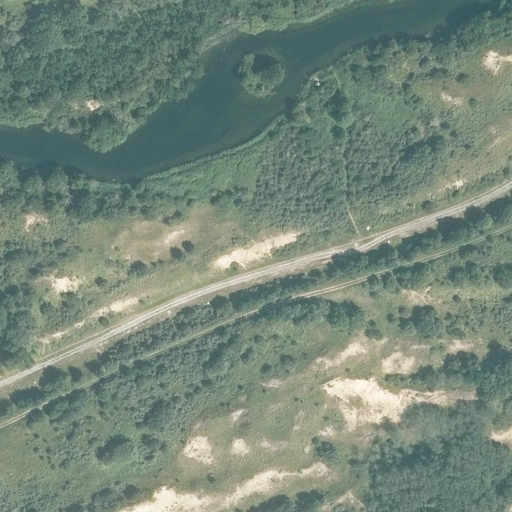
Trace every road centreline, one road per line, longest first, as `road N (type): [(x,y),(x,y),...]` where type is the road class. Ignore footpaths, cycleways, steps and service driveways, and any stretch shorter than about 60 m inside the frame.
road 1 (track): [(0,382),(160,307),(423,224),(511,183)]
road 2 (track): [(0,425),(263,311),(511,229)]
